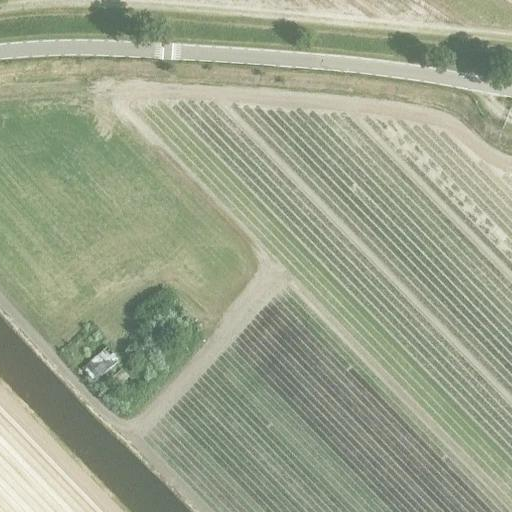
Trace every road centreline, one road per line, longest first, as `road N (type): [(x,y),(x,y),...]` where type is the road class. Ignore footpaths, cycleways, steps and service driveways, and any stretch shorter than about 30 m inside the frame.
road 1 (unclassified): [(0,52),(74,48),(307,62),(511,91)]
road 2 (track): [(127,434),(0,301)]
